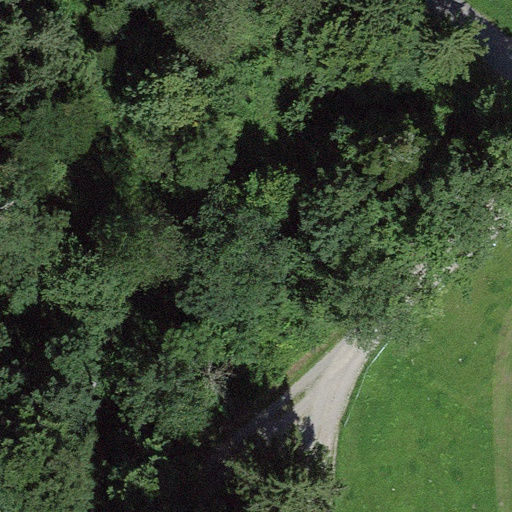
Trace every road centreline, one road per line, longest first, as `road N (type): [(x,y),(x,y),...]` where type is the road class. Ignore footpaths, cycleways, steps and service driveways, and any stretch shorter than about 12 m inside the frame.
road 1 (track): [(185,511),(354,359)]
road 2 (track): [(511,206),(354,359)]
road 3 (track): [(354,359),(320,511)]
